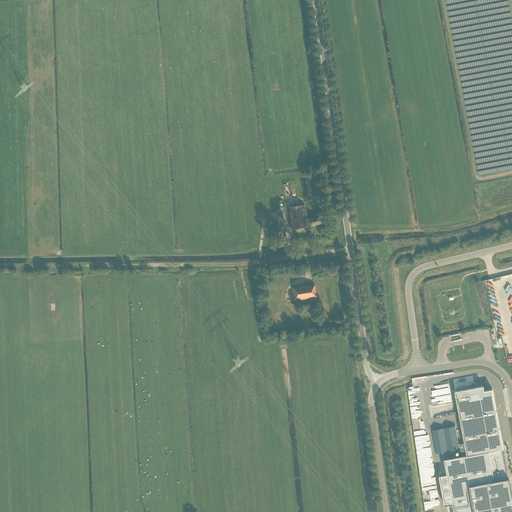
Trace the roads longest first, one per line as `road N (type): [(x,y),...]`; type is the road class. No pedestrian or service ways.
road 1 (tertiary): [(365,363),(315,0)]
road 2 (unclassified): [(418,370),(408,293),(415,273),(511,245)]
